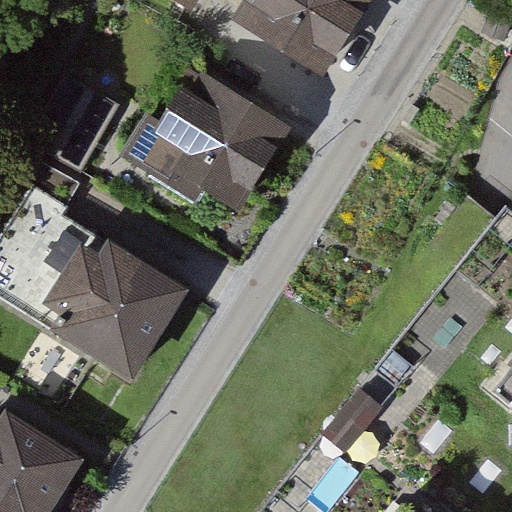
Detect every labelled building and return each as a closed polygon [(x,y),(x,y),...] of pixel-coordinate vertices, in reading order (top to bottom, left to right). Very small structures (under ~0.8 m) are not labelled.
[(311,67),(353,0),(237,0),(228,14),(311,67)] [(281,124),(194,69),(160,122),(149,115),(125,151),(224,214),(281,124)] [(67,206),(35,186),(0,242),(0,286),(136,371),(187,289),(95,233),(71,272),(38,252),(67,206)] [(511,212),(500,203),(385,346),(511,448),(511,212)] [(511,511),(511,448),(385,346),(249,511),(511,511)] [(43,511),(77,458),(0,410),(0,511),(43,511)]
